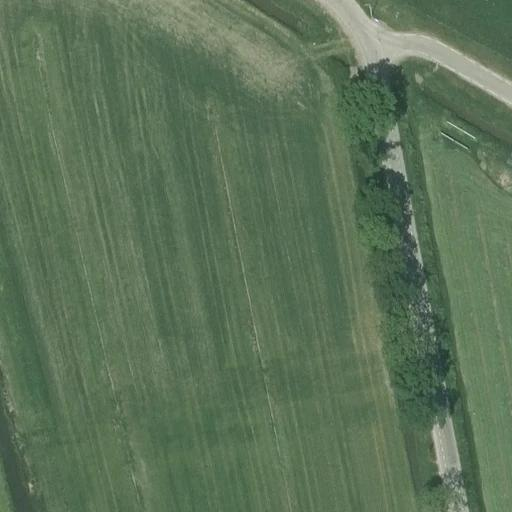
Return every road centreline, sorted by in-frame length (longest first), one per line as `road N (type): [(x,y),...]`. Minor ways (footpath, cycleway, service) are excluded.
road 1 (unclassified): [(461,511),(379,53)]
road 2 (unclassified): [(511,96),(432,50),(379,53)]
